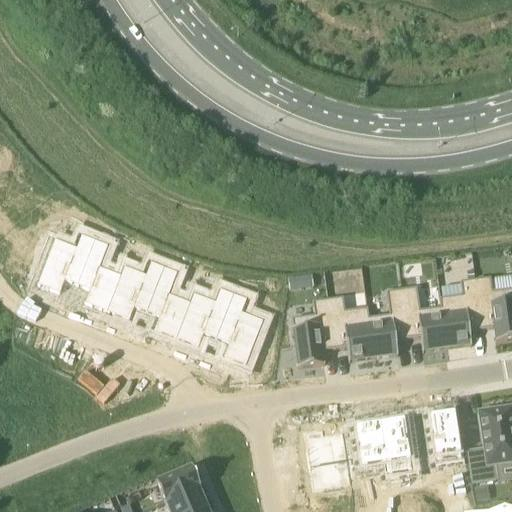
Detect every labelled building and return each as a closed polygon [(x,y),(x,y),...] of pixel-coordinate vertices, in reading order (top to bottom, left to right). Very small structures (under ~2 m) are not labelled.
[(0,177),(0,206),(33,182),(23,170),(5,184),(0,177)] [(0,245),(5,252),(6,251),(5,250),(36,228),(37,227),(23,208),(42,194),(33,182),(0,206),(0,245)] [(35,287),(35,289),(60,298),(61,297),(60,297),(65,285),(76,289),(94,243),(80,237),(71,259),(49,251),(49,252),(50,252),(36,287),(35,287)] [(94,243),(76,290),(88,294),(82,308),(83,308),(84,308),(106,316),(121,279),(100,271),(109,249),(94,243)] [(121,279),(106,316),(128,325),(127,325),(128,326),(134,312),(145,317),(164,270),(150,265),(141,286),(121,279)] [(164,270),(146,317),(157,321),(152,335),(153,336),(153,335),(175,343),(190,305),(169,297),(178,276),(164,270)] [(496,279),(481,281),(488,330),(500,328),(502,343),(503,343),(503,342),(511,340),(511,300),(499,302),(496,279)] [(469,306),(446,309),(452,349),(478,346),(478,344),(477,344),(476,332),(488,330),(481,281),(466,283),(469,306)] [(421,289),(406,291),(413,340),(425,338),(427,353),(429,353),(428,352),(452,349),(446,309),(424,312),(421,289)] [(368,321),(367,322),(372,362),(403,355),(403,354),(402,354),(401,342),(413,340),(406,291),(391,293),(394,316),(368,321)] [(190,305),(175,343),(197,352),(197,353),(198,353),(203,339),(215,344),(233,297),(219,292),(210,313),(190,305)] [(233,297),(215,344),(226,348),(222,360),(221,360),(221,361),(246,371),(260,335),(261,333),(239,324),(247,303),(233,297)] [(343,302),(327,304),(334,353),(346,351),(348,366),(349,366),(349,365),(372,362),(367,322),(368,321),(367,312),(344,315),(343,302)] [(314,319),(291,323),(293,333),(298,371),(298,372),(325,369),(324,367),(323,367),(322,355),(334,353),(327,304),(312,306),(314,319)] [(483,457),(467,459),(471,491),(496,487),(494,474),(511,471),(511,417),(511,415),(477,420),(483,457)] [(433,444),(421,446),(424,471),(437,469),(436,461),(461,458),(455,416),(429,420),(433,444)] [(405,423),(380,427),(386,469),(411,465),(412,473),(424,471),(421,446),(408,448),(405,423)] [(359,456),(346,457),(350,482),(363,480),(362,473),(386,469),(380,427),(355,431),(359,456)] [(322,431),(304,433),(311,480),(339,476),(333,434),(323,435),(322,431)] [(157,487),(166,507),(199,492),(200,493),(201,493),(192,472),(157,487)] [(207,511),(200,493),(199,492),(166,507),(168,511),(207,511)]
